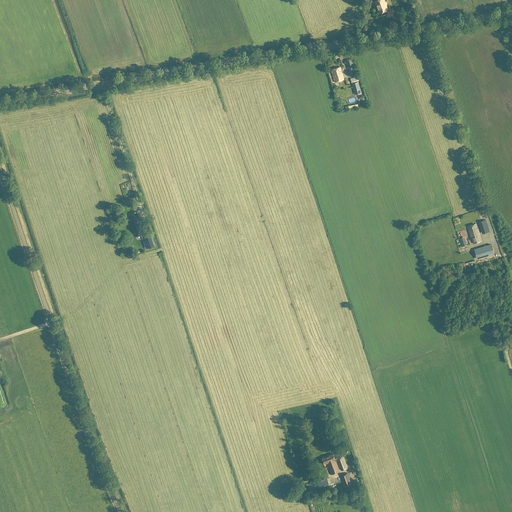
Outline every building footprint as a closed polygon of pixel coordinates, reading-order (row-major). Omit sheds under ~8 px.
[(378,0),(374,1),(378,13),(387,11),(383,0),(378,0)] [(353,66),(347,68),(349,77),(356,75),(353,66)] [(331,70),(335,83),(343,81),(340,68),(331,70)] [(358,82),(352,84),(355,96),(361,94),(358,82)] [(137,218),(129,221),(134,237),(143,235),(141,228),(143,227),(142,223),(139,224),(137,218)] [(489,232),(486,220),(478,222),(482,234),(489,232)] [(475,224),(467,227),(472,244),(480,242),(475,224)] [(151,239),(145,241),(148,248),(154,246),(151,239)] [(491,245),(474,250),(477,259),(493,254),(493,253),(494,253),(492,245),(491,245)] [(339,472),(332,454),(321,459),(323,465),(326,464),(330,475),(339,472)] [(341,457),(337,459),(341,471),(346,469),(341,457)] [(347,474),(340,476),(344,488),(351,485),(347,474)] [(326,479),(308,484),(311,495),(329,489),(326,479)]
